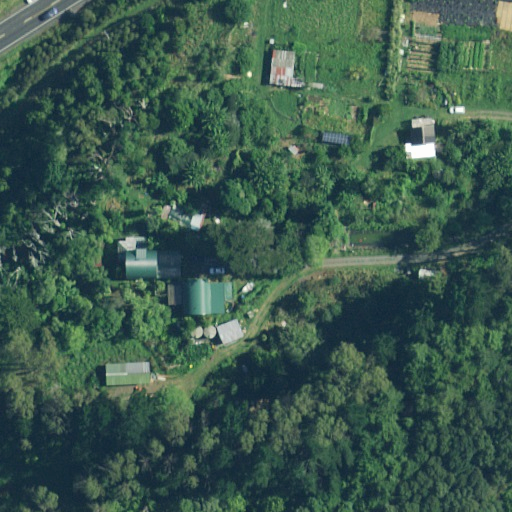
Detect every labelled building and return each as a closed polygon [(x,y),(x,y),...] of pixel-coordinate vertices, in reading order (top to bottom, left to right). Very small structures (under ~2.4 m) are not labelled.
[(294,52),(274,50),(271,84),(292,85),(294,52)] [(434,126),(411,126),(411,143),(434,143),(434,126)] [(189,234),(191,229),(197,231),(202,222),(195,219),(199,210),(174,199),(164,223),(189,234)] [(144,205),(124,204),(123,220),(143,220),(144,205)] [(157,274),(157,250),(148,250),(147,236),(126,236),(126,274),(157,274)] [(233,299),(232,278),(170,280),(171,305),(184,304),(185,315),(225,313),(225,300),(233,299)] [(243,336),(237,319),(217,326),(224,344),(243,336)]
